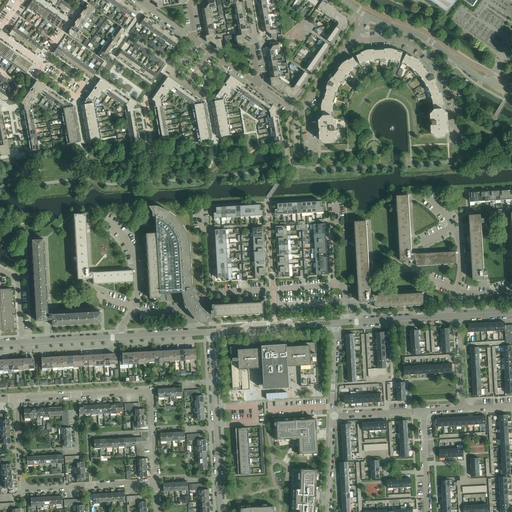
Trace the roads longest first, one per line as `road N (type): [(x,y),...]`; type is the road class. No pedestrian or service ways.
road 1 (residential): [(156,481),(25,489),(17,397)]
road 2 (unclassified): [(220,511),(210,332)]
road 3 (residential): [(352,39),(392,38),(424,50),(454,95),(456,138)]
road 4 (residential): [(497,76),(486,82),(430,41),(367,16)]
road 5 (residential): [(272,289),(211,292),(200,208)]
road 6 (residential): [(17,397),(152,390)]
road 7 (residential): [(447,316),(462,254),(451,222),(429,199)]
road 8 (residential): [(120,337),(137,269),(108,220)]
road 9 (unclassified): [(210,332),(335,323)]
road 10 (unclassified): [(0,344),(120,337)]
